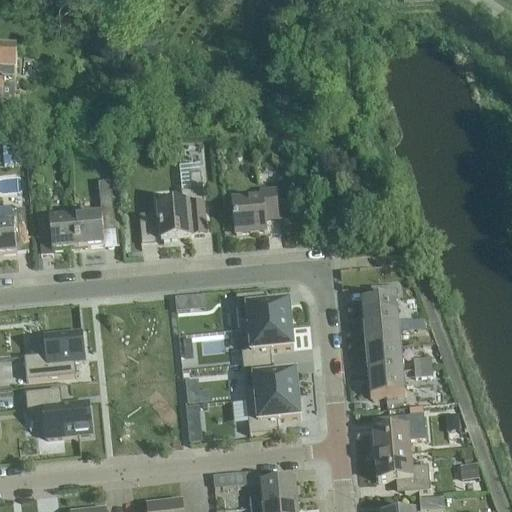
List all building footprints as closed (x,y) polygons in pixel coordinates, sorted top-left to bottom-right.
[(0,110),(20,112),(21,97),(10,96),(10,91),(16,92),(18,63),(0,62),(0,110)] [(101,219),(77,222),(79,252),(104,250),(103,236),(115,235),(110,186),(99,187),(101,219)] [(191,240),(205,239),(201,194),(181,196),(183,209),(158,211),(161,245),(191,243),(191,240)] [(264,224),(277,223),(274,195),(260,196),(260,202),(232,204),(235,239),(265,236),(264,224)] [(79,252),(77,222),(51,224),(50,211),(37,212),(39,241),(51,240),(52,254),(79,252)] [(0,258),(16,257),(16,256),(28,255),(27,242),(24,213),(12,214),(12,216),(0,216),(0,258)] [(361,306),(363,329),(398,326),(395,290),(371,292),(372,305),(361,306)] [(265,297),(236,300),(239,335),(291,330),(289,307),(266,309),(265,297)] [(363,329),(365,354),(400,351),(399,336),(426,333),(423,324),(398,326),(363,329)] [(291,330),(239,335),(239,336),(244,335),(246,356),(242,356),(243,370),(272,367),(271,355),(294,353),(291,330)] [(46,358),(24,360),(26,383),(76,378),(75,365),(84,364),(81,336),(44,339),(46,358)] [(365,354),(367,378),(402,374),(400,351),(365,354)] [(431,362),(413,364),(415,383),(433,381),(431,362)] [(272,367),(243,370),(246,405),(298,399),(296,376),(273,379),(272,367)] [(402,374),(367,378),(369,403),(405,400),(402,374)] [(60,393),(25,396),(27,414),(43,412),(46,442),(91,438),(88,406),(62,409),(60,393)] [(298,399),(246,405),(250,440),(279,437),(277,425),(300,422),(298,399)] [(373,438),(375,462),(410,458),(409,447),(426,445),(423,419),(397,422),(398,436),(373,438)] [(458,419),(445,420),(446,435),(459,434),(458,419)] [(410,458),(375,462),(378,488),(403,485),(404,498),(431,496),(429,470),(412,472),(410,458)] [(477,468),(460,470),(461,485),(478,483),(477,468)] [(213,480),(214,492),(244,489),(243,478),(213,480)] [(248,506),(248,511),(276,511),(297,510),(295,486),(260,489),(262,505),(248,506)]
